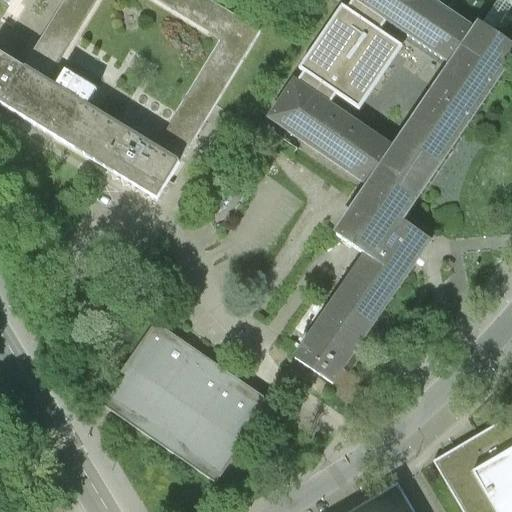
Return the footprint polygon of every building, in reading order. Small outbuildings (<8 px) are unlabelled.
[(62,7),(57,15),(27,65),(23,71),(0,56),(0,104),(2,106),(2,107),(158,202),(164,191),(192,144),(195,141),(215,107),(260,33),(205,0),(66,0),(67,0),(62,7)] [(292,79),(262,123),(363,191),(332,237),(361,256),(293,357),(335,386),(425,253),(431,245),(404,227),(511,68),(511,48),(476,24),(473,28),(434,2),(435,0),(350,0),(345,9),(340,6),(297,70),(301,73),(295,82),(292,79)] [(157,328),(101,409),(217,488),(273,407),(157,328)] [(511,511),(511,417),(478,438),(451,453),(433,464),(461,511),(511,511)] [(412,511),(397,486),(354,511),(412,511)]
